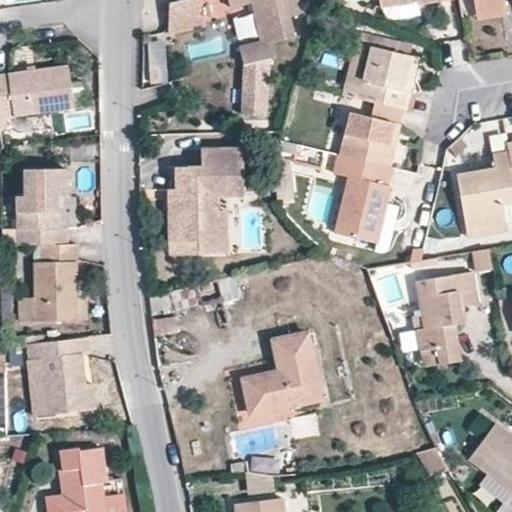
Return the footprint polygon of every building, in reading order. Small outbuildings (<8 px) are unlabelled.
[(170,32),(204,24),(197,0),(184,0),(172,3),(170,32)] [(242,44),(247,62),(272,56),(282,53),(277,40),(298,35),(293,15),(304,12),(301,0),(230,0),(232,6),(253,0),(262,38),(242,44)] [(418,5),(417,0),(383,6),(384,9),(386,13),(388,16),(394,18),(420,15),(418,5)] [(503,0),(474,0),(476,13),(505,7),(503,0)] [(373,99),(405,107),(411,84),(405,83),(413,51),(373,41),(360,96),(373,99)] [(168,86),(166,42),(148,43),(149,86),(168,86)] [(419,52),(413,51),(405,83),(411,84),(419,52)] [(272,56),(247,62),(242,112),(266,114),(272,56)] [(0,115),(16,114),(53,109),(77,107),(71,64),(0,72),(0,115)] [(339,152),(390,165),(396,144),(389,142),(394,122),(401,123),(405,107),(373,99),(370,112),(350,108),(339,152)] [(55,129),(53,109),(16,114),(18,133),(55,129)] [(396,144),(401,123),(394,122),(389,142),(396,144)] [(297,152),(300,143),(282,139),(280,148),(297,152)] [(328,150),(300,143),(297,152),(295,161),(324,168),(328,150)] [(216,191),(243,190),(240,151),(199,153),(201,170),(189,184),(189,197),(182,198),(182,211),(169,212),(172,259),(214,257),(211,201),(216,191)] [(390,165),(339,152),(335,170),(348,173),(334,231),(377,242),(387,202),(391,184),(386,182),(390,165)] [(511,203),(511,161),(510,152),(492,155),(494,168),(496,176),(487,179),(485,170),(460,175),(470,229),(509,222),(506,204),(511,203)] [(36,244),(69,243),(68,226),(59,227),(58,194),(67,194),(66,165),(24,168),(24,195),(15,196),(17,244),(36,244)] [(494,168),(485,170),(487,179),(496,176),(494,168)] [(168,194),(169,212),(182,211),(182,198),(189,197),(189,184),(201,170),(175,172),(175,193),(168,194)] [(280,173),(289,217),(302,214),(295,178),(280,173)] [(243,199),(243,190),(216,191),(211,201),(214,257),(229,256),(227,210),(219,210),(219,200),(243,199)] [(398,205),(387,202),(377,242),(375,249),(386,252),(398,205)] [(511,230),(509,222),(470,229),(471,237),(511,230)] [(78,242),(69,243),(36,244),(37,298),(22,298),(23,322),(38,322),(80,321),(79,294),(78,242)] [(476,272),(493,268),(489,247),(474,250),(476,272)] [(416,328),(419,350),(436,348),(439,363),(462,359),(457,321),(464,320),(462,304),(479,302),(473,271),(415,281),(423,327),(416,328)] [(88,294),(79,294),(80,321),(89,321),(88,294)] [(272,338),(279,369),(242,376),(250,413),(323,398),(309,331),(272,338)] [(402,354),(419,352),(416,332),(399,335),(402,354)] [(88,336),(80,337),(81,354),(90,353),(88,336)] [(43,358),(49,413),(88,408),(85,383),(81,354),(80,337),(28,343),(30,360),(43,358)] [(422,366),(439,363),(436,348),(419,350),(422,366)] [(33,415),(49,413),(43,358),(30,360),(26,361),(33,415)] [(93,382),(85,383),(88,408),(96,407),(93,382)] [(484,438),(496,422),(483,413),(472,429),(484,438)] [(317,418),(294,420),(295,440),(319,439),(317,418)] [(511,503),(511,434),(496,422),(484,438),(469,458),(511,489),(511,494),(508,500),(511,503)] [(61,449),(63,467),(67,493),(62,493),(46,496),(48,511),(119,511),(116,493),(104,495),(102,481),(107,480),(101,447),(79,450),(78,446),(61,449)] [(428,478),(444,473),(437,450),(420,455),(428,478)] [(250,464),(253,476),(257,476),(289,477),(284,452),(249,460),(250,464)] [(250,464),(234,467),(236,476),(253,476),(250,464)] [(57,468),(62,493),(67,493),(63,467),(57,468)] [(247,476),(250,502),(276,499),(274,478),(257,476),(253,476),(247,476)] [(284,511),(283,498),(276,499),(250,502),(237,503),(237,511),(284,511)]
